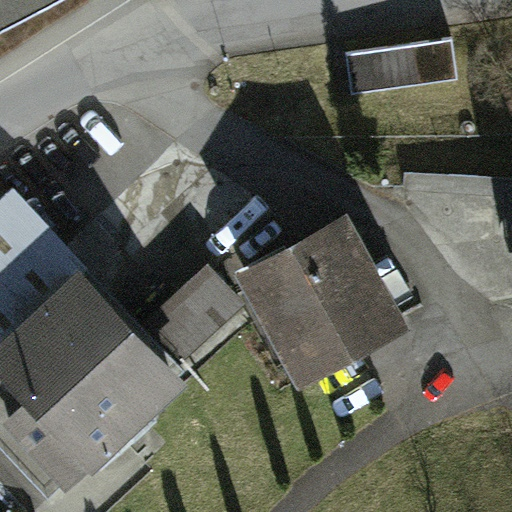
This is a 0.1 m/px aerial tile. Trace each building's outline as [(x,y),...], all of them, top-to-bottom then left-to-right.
[(0,0),(0,22),(41,0),(0,0)] [(462,51),(356,64),(361,106),(467,93),(462,51)] [(79,511),(199,396),(19,210),(0,228),(0,461),(48,511),(79,511)] [(352,232),(259,277),(303,366),(396,320),(352,232)] [(149,325),(184,364),(221,330),(186,291),(149,325)]
